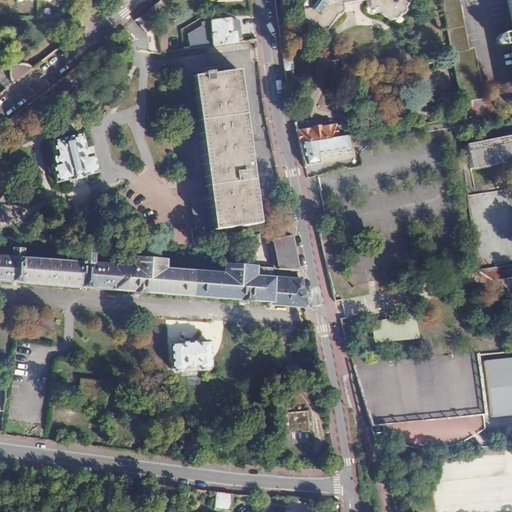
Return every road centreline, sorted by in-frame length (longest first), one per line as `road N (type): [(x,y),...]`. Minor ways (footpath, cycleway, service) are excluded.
road 1 (residential): [(260,0),(349,486)]
road 2 (tertiary): [(0,449),(349,486)]
road 3 (unknown): [(318,322),(0,298)]
road 4 (residential): [(0,109),(139,0)]
